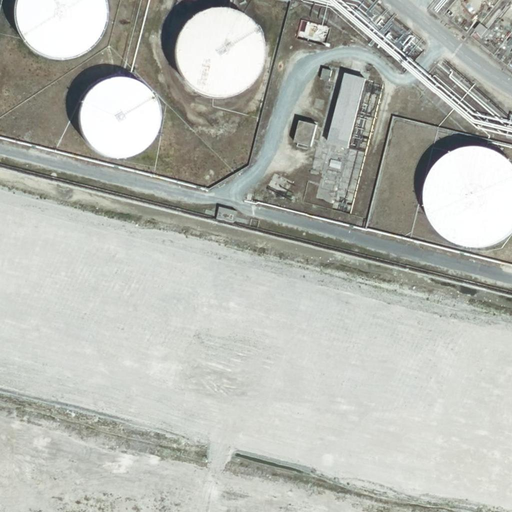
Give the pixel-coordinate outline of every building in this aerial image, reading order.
[(18,0),(16,11),(16,20),(19,32),(23,40),(32,49),(39,54),(47,57),(55,59),(68,58),(77,55),(88,49),(94,43),(101,31),(104,23),(105,14),(104,6),(101,0),(18,0)] [(205,13),(196,17),(189,22),(181,33),(177,40),(175,49),(175,62),(179,75),(183,82),(190,89),(197,94),(209,98),(217,100),(226,99),(234,97),(242,93),(249,88),(255,82),(259,74),(262,66),(263,58),(263,49),(261,40),(255,28),(249,22),(239,15),(230,12),(222,11),(213,11),(205,13)] [(492,33),(483,26),(477,32),(486,40),(492,33)] [(332,73),(323,71),(321,82),(330,83),(332,73)] [(365,81),(346,76),(329,145),(349,150),(365,81)] [(107,82),(96,87),(90,92),(85,98),(80,109),(78,116),(79,125),(80,132),(83,139),(88,146),(96,154),(103,157),(111,159),(118,160),(126,159),(137,155),(143,151),(149,145),(155,135),(158,124),(158,115),(157,108),(152,98),(147,92),(141,87),(134,83),(123,80),(111,81),(107,82)] [(318,127),(301,123),(295,144),(312,149),(318,127)] [(461,151),(451,155),(443,162),(436,169),(432,178),(429,187),(427,196),(429,211),(433,221),(438,228),(445,236),(456,243),(465,246),(480,248),(490,246),(503,241),(511,235),(511,233),(511,161),(510,160),(502,154),(494,150),(480,148),(470,148),(461,151)] [(342,164),(331,161),(329,168),(340,171),(342,164)] [(236,213),(220,209),(217,220),(233,224),(236,213)]
